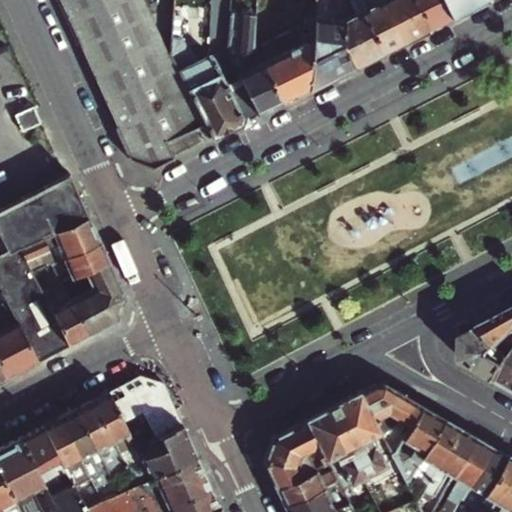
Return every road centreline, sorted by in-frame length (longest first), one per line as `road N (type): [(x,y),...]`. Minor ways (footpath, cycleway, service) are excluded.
road 1 (residential): [(511,20),(121,218)]
road 2 (residential): [(23,0),(121,218)]
road 3 (residential): [(0,413),(170,325)]
road 4 (residential): [(218,432),(385,345)]
road 5 (residential): [(385,345),(511,419)]
road 6 (residential): [(385,345),(511,278)]
